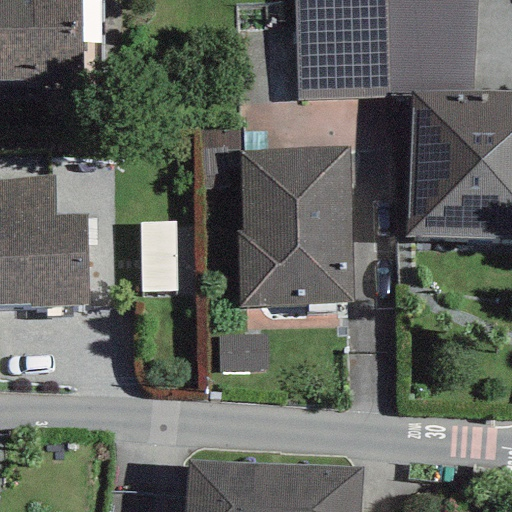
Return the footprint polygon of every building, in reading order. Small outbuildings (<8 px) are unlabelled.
[(0,0),(0,81),(82,78),(81,0),(0,0)] [(384,0),(292,0),(296,98),(389,95),(384,0)] [(476,0),(384,0),(389,95),(411,94),(471,92),(476,0)] [(511,94),(471,92),(411,94),(403,237),(511,237),(511,94)] [(348,147),(238,151),(240,230),(235,230),(238,309),(354,305),(348,147)] [(54,176),(0,181),(0,304),(28,303),(27,307),(90,304),(87,213),(55,214),(54,176)] [(265,336),(217,338),(218,373),(266,371),(265,336)] [(359,511),(362,469),(186,460),(183,511),(359,511)]
